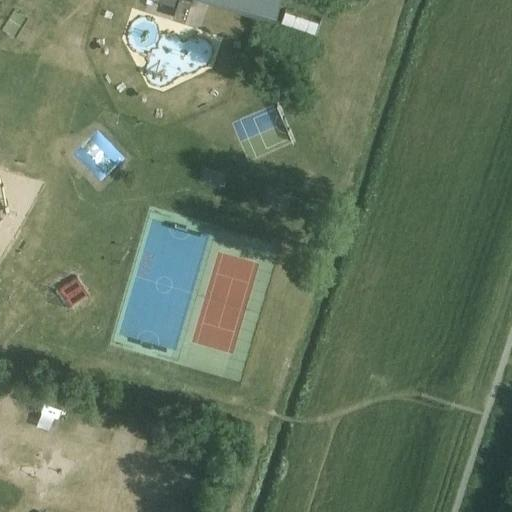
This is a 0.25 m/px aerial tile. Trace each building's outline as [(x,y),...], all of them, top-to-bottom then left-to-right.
[(210,0),(255,15),(255,16),(272,21),(276,8),(274,7),(276,0),(278,1),(278,0),(210,0)] [(2,385),(0,395),(0,401),(22,406),(25,390),(2,385)] [(41,395),(34,413),(57,422),(64,404),(41,395)] [(102,431),(106,412),(81,406),(76,424),(102,431)] [(117,418),(115,436),(131,438),(134,420),(117,418)] [(167,452),(172,438),(153,432),(149,446),(167,452)]
